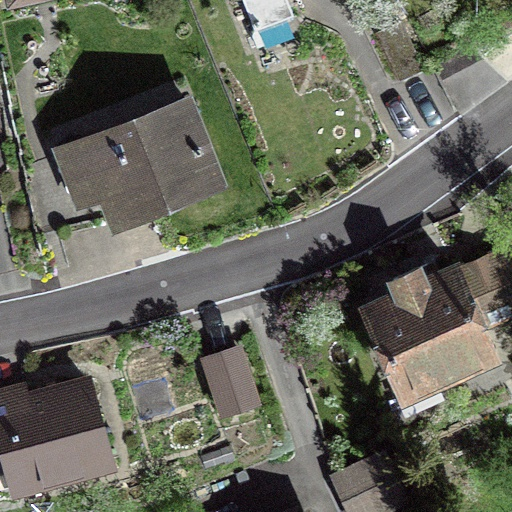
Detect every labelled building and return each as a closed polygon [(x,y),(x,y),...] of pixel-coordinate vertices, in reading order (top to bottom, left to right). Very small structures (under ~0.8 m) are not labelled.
[(290,0),(245,0),(255,25),(295,9),(290,0)] [(437,0),(430,0),(407,13),(432,61),(461,46),(437,0)] [(399,19),(374,31),(397,80),(422,68),(399,19)] [(112,220),(228,174),(191,83),(51,138),(77,202),(101,193),(112,220)] [(464,257),(459,247),(427,262),(422,250),(384,267),(389,278),(357,293),(401,392),(504,347),(495,327),(511,319),(511,256),(504,239),(464,257)] [(201,351),(222,412),(260,398),(238,338),(201,351)] [(27,385),(24,374),(0,380),(0,487),(9,485),(10,490),(117,461),(92,368),(27,385)] [(235,456),(230,443),(201,454),(206,467),(235,456)] [(328,469),(347,511),(380,511),(407,500),(382,445),(328,469)] [(318,511),(312,498),(280,511),(318,511)]
